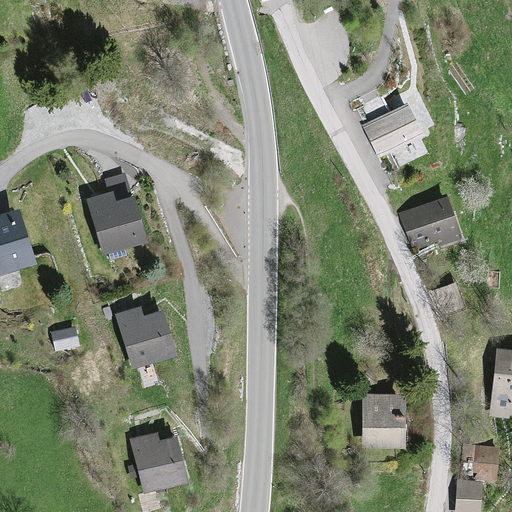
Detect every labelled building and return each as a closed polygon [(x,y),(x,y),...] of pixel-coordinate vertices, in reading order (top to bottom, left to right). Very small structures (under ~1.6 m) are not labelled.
[(406,107),(367,127),(379,150),(418,130),(406,107)] [(114,196),(77,204),(89,258),(127,249),(114,196)] [(446,199),(405,217),(418,246),(441,236),(444,242),(462,235),(446,199)] [(4,211),(0,212),(0,276),(24,268),(4,211)] [(145,314),(106,325),(119,374),(158,364),(145,314)] [(66,332),(44,337),(48,355),(70,350),(66,332)] [(511,350),(500,349),(492,412),(507,414),(507,410),(511,410),(511,350)] [(402,397),(367,397),(366,444),(401,445),(402,397)] [(155,437),(117,444),(127,495),(164,488),(155,437)] [(497,448),(479,447),(477,478),(495,479),(497,448)] [(477,511),(480,483),(460,481),(458,511),(477,511)]
